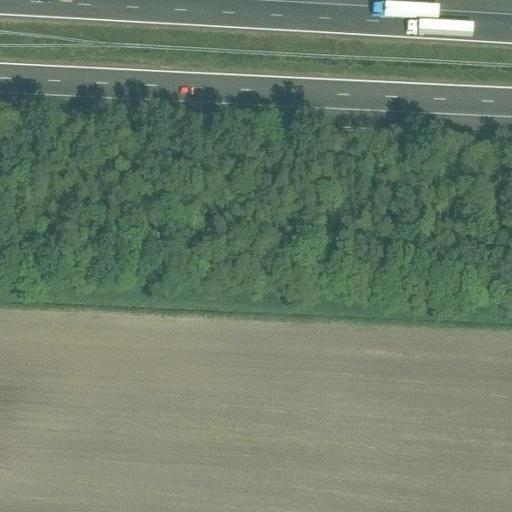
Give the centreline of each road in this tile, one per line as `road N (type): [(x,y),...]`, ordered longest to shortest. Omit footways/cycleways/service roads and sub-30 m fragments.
road 1 (motorway): [(511,32),(0,4)]
road 2 (motorway): [(0,81),(511,105)]
